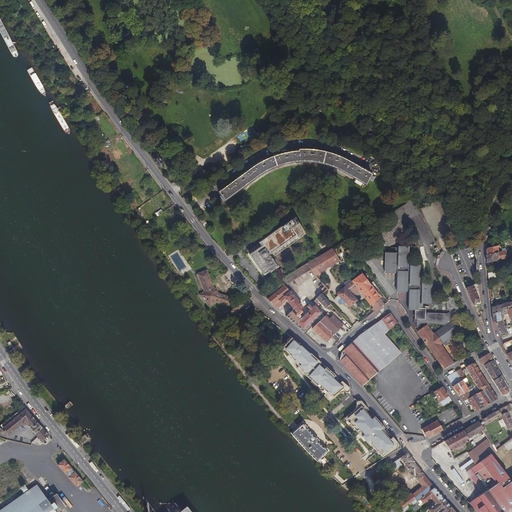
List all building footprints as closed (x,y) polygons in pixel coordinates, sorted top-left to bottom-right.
[(336,168),(366,185),(372,175),(351,162),(348,161),(342,158),(337,155),(331,153),(321,151),(320,151),(313,150),(306,149),(299,149),(299,151),(298,151),(291,152),(285,153),(279,155),(272,157),(266,159),(261,162),(256,165),(250,169),(219,192),(225,200),(261,174),(267,170),(272,168),(278,166),(284,164),(291,162),(292,162),(297,161),(303,161),(309,161),(314,162),(320,163),(325,164),(327,165),(332,166),(336,168)] [(164,164),(157,154),(152,158),(159,168),(164,164)] [(401,194),(406,201),(412,197),(408,190),(401,194)] [(305,234),(295,217),(260,243),(262,246),(250,255),(264,275),(270,270),(271,271),(277,267),(271,258),(305,234)] [(250,255),(262,246),(260,243),(247,251),(250,255)] [(498,253),(498,252),(498,245),(486,248),(487,251),(487,255),(498,253)] [(498,253),(498,260),(510,257),(508,249),(506,250),(505,248),(502,249),(502,251),(498,252),(498,253)] [(315,276),(339,261),(331,249),(318,257),(308,263),(311,269),(315,276)] [(423,308),(423,303),(430,303),(430,285),(418,285),(419,267),(407,267),(407,249),(399,249),(399,253),(387,253),(386,271),(399,271),(398,289),(410,290),(410,308),(415,308),(415,319),(417,319),(416,324),(416,327),(419,331),(417,332),(444,368),(453,363),(440,344),(458,332),(452,321),(450,322),(449,319),(446,314),(425,313),(426,308),(423,308)] [(496,260),(497,263),(499,262),(498,260),(498,253),(487,255),(486,263),(496,260)] [(466,288),(473,285),(478,283),(480,282),(478,257),(457,266),(459,271),(466,288)] [(288,283),(311,269),(308,263),(280,280),(285,285),(290,291),(292,289),(288,283)] [(218,302),(228,305),(231,298),(218,294),(214,289),(206,271),(198,274),(205,291),(200,295),(206,302),(208,300),(211,305),(216,301),(218,301),(218,302)] [(488,280),(496,279),(495,272),(488,273),(488,280)] [(380,297),(362,273),(352,281),(357,286),(360,291),(370,305),(371,304),(380,298),(380,297)] [(357,286),(352,281),(345,287),(350,292),(357,286)] [(290,291),(285,285),(268,299),(273,305),(290,291)] [(478,298),(478,297),(473,285),(466,288),(470,296),(474,305),(479,302),(478,298)] [(350,292),(353,296),(360,291),(357,286),(350,292)] [(338,292),(337,295),(339,296),(341,298),(345,303),(350,307),(358,300),(353,296),(350,292),(345,287),(338,292)] [(303,308),(290,291),(273,305),(278,309),(283,305),(282,304),(286,300),(293,308),(294,309),(298,313),(301,310),(303,308)] [(326,308),(330,304),(322,294),(319,296),(316,298),(314,301),(313,303),(315,305),(319,301),(326,308)] [(380,298),(371,304),(374,307),(376,311),(385,305),(380,298)] [(511,302),(492,308),(492,314),(505,311),(511,308),(511,302)] [(307,307),(310,310),(302,317),(302,318),(297,323),(303,331),(322,313),(315,305),(312,308),(309,305),(307,307)] [(291,321),(295,325),(297,323),(302,318),(302,317),(300,315),(303,312),(301,310),(298,313),(294,309),(286,316),(291,321)] [(506,314),(505,311),(492,314),(493,323),(495,322),(498,328),(501,337),(508,334),(505,327),(502,320),(501,320),(501,319),(503,318),(503,317),(503,316),(503,314),(506,314)] [(379,370),(401,353),(384,334),(389,330),(395,326),(398,323),(391,314),(389,314),(357,337),(358,338),(342,352),(340,361),(362,386),(379,370)] [(323,325),(333,335),(342,325),(333,315),(329,319),(325,316),(320,321),(323,325)] [(320,321),(313,329),(316,332),(323,325),(320,321)] [(333,335),(323,325),(316,332),(327,342),(333,335)] [(320,362),(310,353),(291,338),(286,343),(285,344),(282,347),(285,349),(285,350),(298,367),(302,372),(304,375),(311,381),(316,386),(320,389),(321,390),(322,389),(326,392),(324,394),(323,395),(326,398),(328,397),(330,401),(340,393),(343,392),(345,392),(347,393),(349,391),(349,390),(349,388),(341,381),(339,384),(334,379),(332,378),(335,375),(326,367),(323,370),(322,368),(318,365),(320,362)] [(479,359),(483,365),(493,360),(491,357),(489,354),(479,359)] [(508,388),(493,360),(483,365),(502,395),(504,395),(508,392),(509,390),(508,388)] [(475,384),(481,392),(483,390),(490,387),(486,381),(474,362),(466,367),(470,375),(475,384)] [(302,372),(298,367),(296,368),(300,373),(303,376),(304,375),(302,372)] [(451,384),(453,386),(466,378),(461,369),(447,377),(451,384)] [(458,394),(459,396),(468,391),(472,389),(466,378),(453,386),(458,394)] [(451,400),(442,387),(434,392),(443,406),(451,400)] [(483,390),(491,403),(498,399),(495,395),(490,387),(483,390)] [(471,397),(476,394),(472,389),(468,391),(471,397)] [(377,390),(372,395),(378,401),(382,397),(377,390)] [(476,394),(471,397),(463,401),(466,406),(470,403),(475,411),(477,410),(485,406),(491,403),(483,390),(481,392),(476,394)] [(471,397),(468,391),(459,396),(461,399),(463,401),(471,397)] [(383,458),(396,450),(397,443),(392,438),(389,440),(387,437),(381,431),(383,429),(384,428),(374,417),(373,418),(371,419),(369,416),(365,412),(368,409),(360,401),(359,401),(357,401),(355,403),(356,406),(355,407),(354,410),(345,417),(349,422),(348,423),(355,432),(357,430),(362,435),(361,437),(366,443),(367,442),(371,446),(376,452),(377,452),(379,454),(383,458)] [(511,407),(510,403),(498,410),(501,415),(508,429),(511,426),(511,421),(507,412),(511,408),(511,407)] [(26,424),(40,440),(47,434),(39,424),(25,409),(1,429),(6,436),(21,424),(21,425),(26,424)] [(485,424),(501,415),(498,410),(490,415),(482,419),(485,424)] [(422,429),(425,436),(432,436),(443,430),(437,420),(424,428),(422,429)] [(479,421),(463,431),(468,439),(484,429),(479,421)] [(303,423),(291,433),(317,461),(328,450),(324,447),(323,446),(322,446),(318,442),(318,441),(316,438),(314,436),(312,436),(306,428),(306,427),(303,423)] [(453,436),(443,441),(450,451),(469,441),(468,439),(463,431),(453,436)] [(51,438),(47,434),(40,440),(44,444),(51,438)] [(402,511),(419,499),(435,488),(417,466),(415,464),(414,462),(407,453),(390,465),(394,471),(402,466),(399,461),(401,459),(414,476),(415,476),(418,479),(417,479),(422,486),(412,495),(411,493),(388,511),(389,511),(402,511)] [(467,454),(455,463),(461,470),(468,465),(470,467),(474,464),(467,454)] [(464,481),(470,477),(471,478),(482,493),(469,503),(477,511),(511,511),(511,480),(511,481),(490,455),(460,477),(464,481)] [(83,480),(64,458),(58,464),(67,474),(63,478),(66,481),(70,477),(77,485),(83,480)] [(2,511),(38,487),(37,486),(0,511),(2,511)] [(2,511),(55,511),(48,502),(38,487),(2,511)] [(436,503),(443,498),(438,492),(435,488),(419,499),(423,504),(431,498),(436,503)] [(57,511),(64,507),(56,496),(48,502),(55,511),(57,511)] [(447,502),(443,498),(436,503),(428,509),(430,511),(445,511),(451,507),(447,502)]
